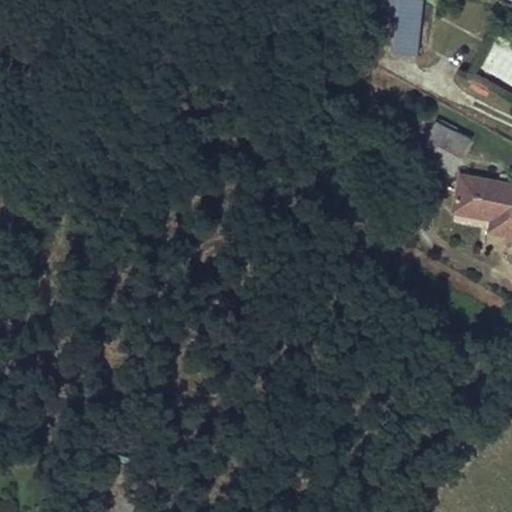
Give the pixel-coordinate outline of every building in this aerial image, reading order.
[(402,5),(402,0),(375,0),(373,15),(400,19),(402,5)] [(419,56),(424,0),(402,0),(402,5),(400,19),(396,53),(419,56)] [(481,92),(485,85),(474,79),(470,86),(481,92)] [(453,171),(468,140),(437,124),(422,156),(453,171)] [(511,234),(511,185),(461,176),(454,210),(486,217),(487,214),(493,215),(493,218),(490,231),(511,234)] [(119,511),(134,460),(115,455),(105,487),(66,476),(60,495),(119,511)]
